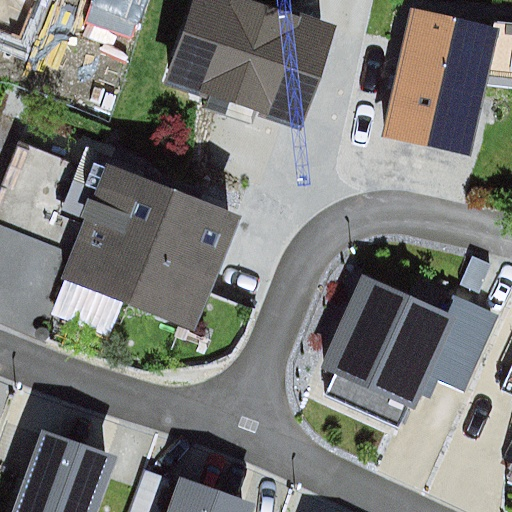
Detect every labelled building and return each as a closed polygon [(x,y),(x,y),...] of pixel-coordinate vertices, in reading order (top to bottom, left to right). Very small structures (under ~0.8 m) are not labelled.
[(0,0),(0,31),(115,68),(136,0),(0,0)] [(315,0),(185,0),(180,17),(221,31),(208,68),(298,99),(330,5),(315,0)] [(511,17),(410,2),(389,138),(475,151),(487,75),(511,78),(511,17)] [(236,211),(109,161),(63,278),(189,328),(236,211)] [(459,316),(362,273),(319,367),(417,410),(459,316)] [(88,511),(109,456),(46,433),(17,511),(88,511)] [(253,511),(256,505),(180,478),(167,511),(253,511)]
